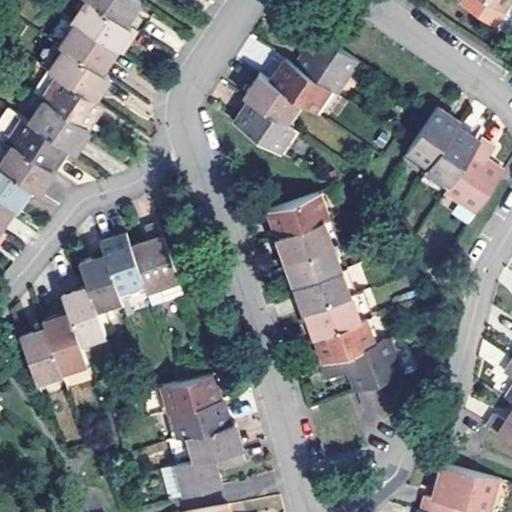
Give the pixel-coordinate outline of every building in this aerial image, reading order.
[(82,0),(75,0),(62,20),(64,21),(69,25),(85,2),(82,0)] [(82,0),(85,2),(125,28),(131,18),(127,15),(128,12),(134,3),(129,0),(82,0)] [(491,33),(499,21),(468,0),(465,0),(458,11),(491,33)] [(511,0),(468,0),(499,21),(511,1),(511,0)] [(125,28),(85,2),(69,25),(109,51),(114,45),(117,41),(128,47),(136,36),(125,28)] [(127,15),(131,18),(139,6),(134,3),(128,12),(127,15)] [(358,60),(297,20),(286,36),(306,48),(304,51),(295,65),(329,87),(334,91),(336,92),(358,60)] [(69,25),(64,21),(50,43),(51,43),(54,45),(69,25)] [(54,45),(57,47),(101,75),(109,63),(115,55),(109,51),(69,25),(54,45)] [(114,45),(109,51),(115,55),(121,58),(128,47),(117,41),(114,45)] [(51,43),(36,67),(42,71),(57,47),(54,45),(51,43)] [(101,75),(57,47),(42,71),(43,71),(48,74),(86,100),(92,90),(94,86),(100,90),(107,80),(101,75)] [(288,60),(284,57),(276,69),(281,71),(283,68),(288,60)] [(268,80),(302,102),(309,107),(314,110),(329,87),(295,65),(288,60),(283,68),(281,71),(276,69),(268,80)] [(48,74),(43,71),(28,94),(32,97),(48,74)] [(92,103),(86,100),(48,74),(32,97),(35,99),(78,127),(86,116),(92,120),(99,109),(92,103)] [(287,124),(302,102),(268,80),(261,75),(254,84),(246,97),(250,100),(287,124)] [(92,103),(100,90),(94,86),(92,90),(86,100),(92,103)] [(329,87),(314,110),(318,113),(334,91),(329,87)] [(21,121),(60,147),(65,151),(71,154),(79,142),(73,137),(75,134),(80,128),(78,127),(35,99),(21,121)] [(287,124),(250,100),(240,113),(246,117),(244,120),(240,127),(281,154),(296,131),(293,129),(287,124)] [(309,107),(302,102),(287,124),(293,129),(309,107)] [(437,107),(433,113),(442,119),(446,121),(450,116),(437,107)] [(246,117),(240,113),(234,123),(240,127),(244,120),(246,117)] [(406,154),(430,170),(458,128),(461,124),(450,116),(446,121),(442,119),(433,113),(406,154)] [(12,115),(0,131),(0,140),(2,141),(17,118),(12,115)] [(84,131),(92,120),(86,116),(78,127),(80,128),(84,131)] [(17,118),(2,141),(50,173),(57,163),(52,159),(54,155),(60,147),(21,121),(17,118)] [(73,137),(79,142),(86,132),(84,131),(80,128),(75,134),(73,137)] [(458,128),(430,170),(429,172),(452,188),(478,149),(470,143),(466,141),(470,135),(458,128)] [(296,131),(281,154),(286,157),(301,134),(296,131)] [(481,143),(470,135),(466,141),(470,143),(478,149),(481,143)] [(0,140),(0,171),(27,189),(35,195),(46,178),(50,173),(2,141),(0,140)] [(481,143),(478,149),(452,188),(449,192),(446,196),(476,216),(504,175),(493,167),(489,165),(497,153),(482,142),(481,143)] [(52,159),(57,163),(65,151),(60,147),(54,155),(52,159)] [(406,154),(402,159),(427,175),(429,172),(430,170),(406,154)] [(0,203),(5,207),(11,211),(12,212),(21,198),(27,189),(0,171),(0,203)] [(427,175),(426,177),(449,192),(452,188),(429,172),(427,175)] [(310,211),(315,210),(310,196),(304,198),(310,211)] [(265,225),(269,238),(314,222),(318,221),(315,210),(310,211),(304,198),(261,214),(265,225)] [(0,214),(0,219),(4,222),(11,211),(5,207),(0,214)] [(314,222),(323,246),(331,244),(322,219),(318,221),(314,222)] [(314,222),(269,238),(273,250),(278,263),(323,246),(314,222)] [(148,295),(180,283),(161,228),(148,233),(152,245),(147,246),(132,251),(145,288),(147,294),(148,295)] [(127,236),(116,240),(118,245),(122,244),(129,241),(127,236)] [(101,246),(105,256),(120,296),(145,288),(132,251),(129,241),(122,244),(118,245),(116,240),(101,246)] [(323,246),(333,272),(340,269),(331,244),(323,246)] [(333,272),(323,246),(278,263),(287,288),(333,272)] [(86,280),(96,309),(121,300),(120,296),(105,256),(92,260),(80,265),(86,280)] [(333,272),(342,296),(345,295),(349,294),(340,269),(333,272)] [(299,311),(342,296),(333,272),(287,288),(291,298),(296,313),(299,311)] [(59,290),(67,311),(72,327),(81,350),(96,345),(93,340),(105,335),(98,315),(96,309),(86,280),(76,284),(59,290)] [(186,299),(180,283),(148,295),(154,311),(186,299)] [(147,294),(145,288),(120,296),(121,300),(122,302),(147,294)] [(345,295),(353,321),(360,319),(351,293),(349,294),(345,295)] [(345,295),(342,296),(299,311),(303,322),(308,337),(353,321),(345,295)] [(122,302),(121,300),(96,309),(98,315),(123,306),(122,302)] [(67,311),(56,315),(61,330),(66,329),(72,327),(67,311)] [(61,330),(56,315),(41,320),(45,330),(60,373),(86,363),(81,350),(72,327),(66,329),(61,330)] [(360,319),(368,345),(374,343),(365,317),(360,319)] [(353,321),(308,337),(313,353),(317,363),(368,345),(360,319),(353,321)] [(34,334),(19,339),(36,385),(61,375),(60,373),(45,330),(34,334)] [(93,340),(96,345),(107,341),(105,335),(93,340)] [(374,343),(368,345),(317,363),(315,364),(323,384),(343,378),(349,394),(354,392),(372,386),(397,376),(383,339),(374,343)] [(88,370),(86,363),(60,373),(61,375),(62,379),(88,370)] [(207,386),(212,384),(209,373),(204,375),(206,382),(207,386)] [(61,375),(36,385),(38,391),(63,382),(62,379),(61,375)] [(162,412),(168,411),(214,398),(216,398),(212,384),(207,386),(206,382),(204,375),(156,388),(162,412)] [(354,392),(361,412),(379,405),(372,386),(354,392)] [(150,389),(156,414),(161,413),(162,412),(156,388),(150,389)] [(218,414),(224,412),(220,397),(216,398),(214,398),(217,409),(218,414)] [(186,435),(227,424),(224,412),(218,414),(217,409),(214,398),(168,411),(176,438),(179,437),(186,435)] [(161,413),(169,440),(176,438),(168,411),(162,412),(161,413)] [(488,426),(511,442),(511,412),(508,418),(505,422),(496,415),(488,426)] [(233,422),(227,424),(186,435),(193,460),(240,448),(233,422)] [(186,435),(179,437),(186,462),(193,460),(186,435)] [(182,497),(219,487),(216,473),(215,468),(244,460),(240,448),(193,460),(186,462),(174,465),(182,497)] [(446,500),(439,498),(431,496),(426,511),(429,511),(464,511),(466,507),(483,511),(491,511),(501,480),(449,465),(444,481),(450,483),(449,489),(446,500)] [(450,483),(444,481),(439,498),(446,500),(449,489),(450,483)]
